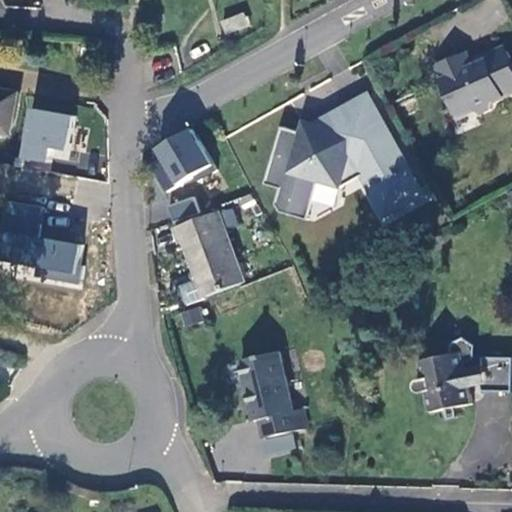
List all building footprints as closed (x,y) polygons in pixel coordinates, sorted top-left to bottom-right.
[(229,16),(204,24),(209,38),(234,30),(229,16)] [(511,95),(511,59),(506,46),(485,56),(487,60),(475,66),(469,53),(436,68),(461,120),(476,113),(483,115),(494,110),(497,103),(511,95)] [(0,135),(14,138),(22,96),(0,91),(0,135)] [(386,214),(425,192),(371,94),(342,109),(357,135),(338,146),(326,126),(312,134),(304,131),(285,126),(268,183),(283,188),(279,204),(284,212),(308,219),(319,180),(342,187),(364,174),(386,214)] [(66,150),(74,116),(27,106),(17,158),(45,164),(49,147),(66,150)] [(304,131),(312,134),(326,126),(338,146),(357,135),(342,109),(317,123),(307,121),(304,131)] [(194,126),(145,147),(163,190),(212,170),(194,126)] [(257,201),(250,186),(242,192),(250,206),(257,201)] [(195,197),(168,204),(172,220),(199,213),(195,197)] [(84,243),(39,240),(42,203),(0,200),(0,260),(41,264),(40,281),(81,284),(84,243)] [(43,214),(42,238),(68,239),(68,215),(43,214)] [(242,283),(217,214),(175,230),(181,247),(185,246),(205,297),(242,283)] [(181,312),(184,327),(206,322),(203,307),(181,312)] [(427,399),(443,398),(453,399),(470,398),(470,381),(483,381),(483,390),(511,394),(511,371),(511,362),(483,362),(483,369),(468,369),(466,366),(473,354),(475,336),(464,328),(450,332),(450,344),(425,345),(425,366),(416,367),(413,371),(414,375),(415,378),(426,378),(427,399)] [(0,366),(11,370),(15,354),(0,350),(0,366)] [(283,355),(244,364),(257,422),(262,421),(267,440),(310,430),(305,410),(296,412),(283,355)] [(453,399),(443,398),(443,411),(453,411),(453,399)]
